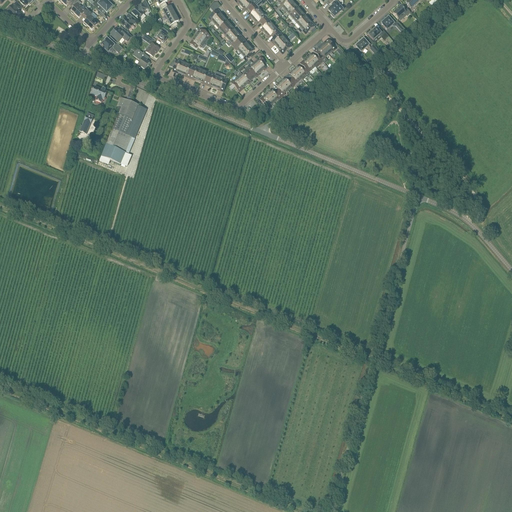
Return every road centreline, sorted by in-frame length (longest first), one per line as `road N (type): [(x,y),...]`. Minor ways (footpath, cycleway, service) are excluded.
road 1 (track): [(0,206),(511,417)]
road 2 (unclassified): [(330,511),(418,196)]
road 3 (track): [(302,511),(0,386)]
road 4 (unclassified): [(262,132),(374,84),(467,0)]
road 5 (residential): [(282,68),(236,108),(157,77),(189,23),(177,0)]
road 6 (unclassified): [(262,132),(83,54)]
road 7 (unclassified): [(418,196),(262,132)]
road 8 (unclassified): [(511,271),(457,213),(418,196)]
